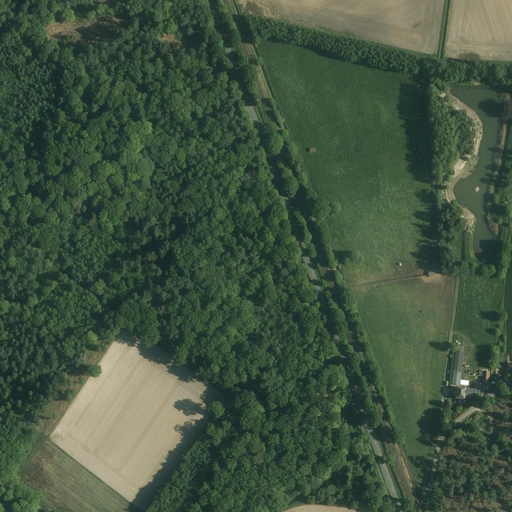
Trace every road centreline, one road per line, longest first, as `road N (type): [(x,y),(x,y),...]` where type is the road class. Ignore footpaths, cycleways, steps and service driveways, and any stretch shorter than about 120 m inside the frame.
road 1 (tertiary): [(209,0),(400,511)]
road 2 (track): [(0,227),(240,398),(380,511)]
road 3 (track): [(0,207),(240,82)]
road 4 (unclassified): [(426,511),(442,436),(511,382)]
